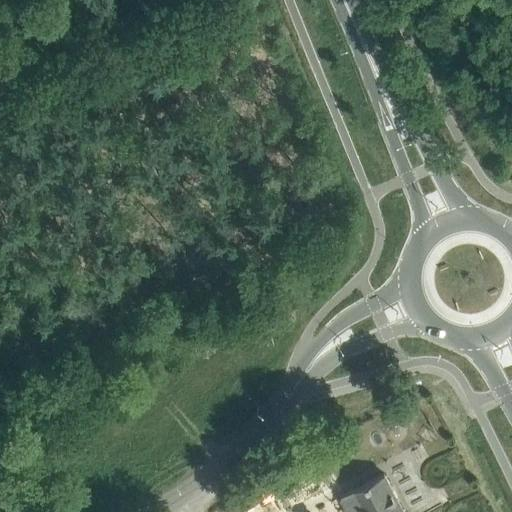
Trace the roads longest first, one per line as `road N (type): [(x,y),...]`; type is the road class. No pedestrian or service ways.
road 1 (tertiary): [(315,359),(233,461),(158,511)]
road 2 (secondary): [(382,89),(423,241)]
road 3 (secondary): [(467,220),(382,89)]
road 4 (tertiary): [(409,283),(349,320),(315,359)]
